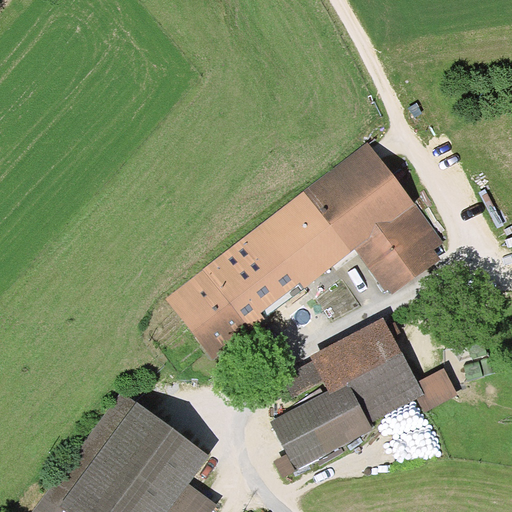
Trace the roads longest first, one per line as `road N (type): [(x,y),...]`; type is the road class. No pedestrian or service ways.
road 1 (unclassified): [(492,280),(388,309),(279,362),(243,403),(236,429),(251,481),(282,511)]
road 2 (track): [(511,280),(492,280),(435,195),(332,0)]
